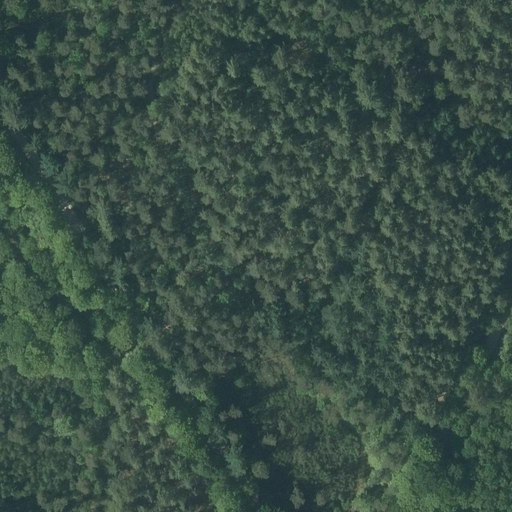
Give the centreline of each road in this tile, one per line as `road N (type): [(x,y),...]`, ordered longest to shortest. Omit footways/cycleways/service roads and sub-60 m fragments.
road 1 (unknown): [(171,374),(257,304),(207,260),(167,170),(157,81),(176,0)]
road 2 (unknown): [(242,0),(248,28),(266,45),(511,83)]
road 3 (track): [(135,322),(0,106)]
road 4 (track): [(403,511),(511,296)]
road 5 (track): [(256,511),(171,374)]
road 6 (track): [(135,322),(0,325)]
